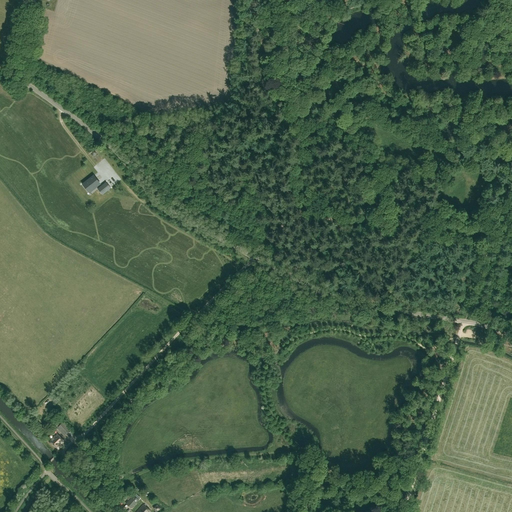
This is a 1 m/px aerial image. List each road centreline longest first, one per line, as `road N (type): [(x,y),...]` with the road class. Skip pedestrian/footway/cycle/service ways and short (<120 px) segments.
road 1 (tertiary): [(511,335),(338,298),(257,259),(168,209),(105,141),(0,65)]
road 2 (track): [(253,256),(57,455)]
road 3 (track): [(412,482),(463,321)]
